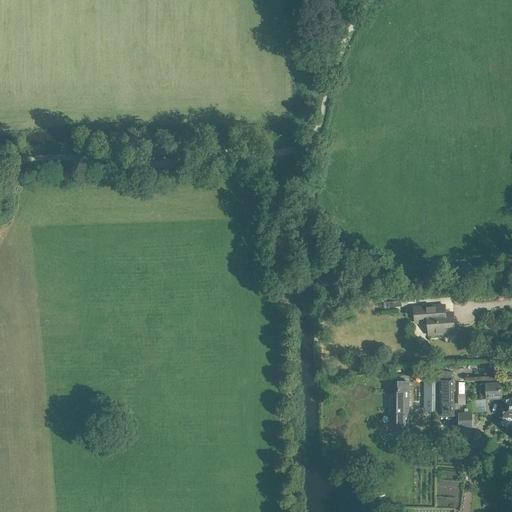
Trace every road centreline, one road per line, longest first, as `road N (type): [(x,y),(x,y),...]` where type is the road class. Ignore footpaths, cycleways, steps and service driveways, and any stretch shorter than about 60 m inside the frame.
road 1 (track): [(0,162),(73,156),(145,163),(303,145),(324,113),(348,30),(373,0)]
road 2 (track): [(282,152),(280,299)]
